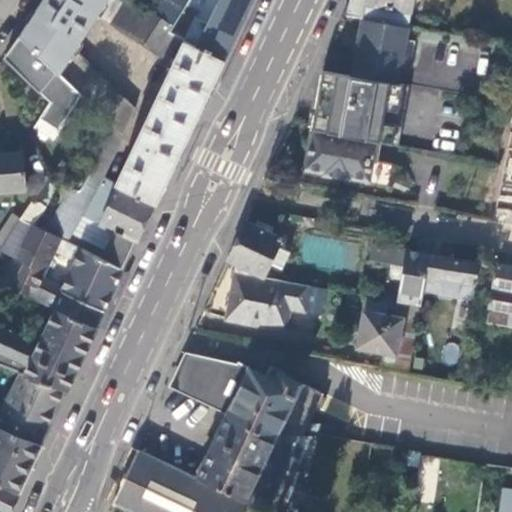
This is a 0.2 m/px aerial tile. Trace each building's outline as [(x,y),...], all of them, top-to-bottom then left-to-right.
[(133,0),(42,0),(19,35),(89,100),(112,122),(126,101),(74,51),(96,16),(155,53),(173,25),(156,15),(133,0)] [(117,183),(156,202),(229,46),(250,0),(188,0),(173,25),(155,53),(173,65),(168,75),(167,75),(162,86),(163,87),(139,137),(138,136),(133,147),(135,147),(117,183)] [(173,25),(188,0),(165,0),(156,15),(173,25)] [(414,0),(351,0),(343,17),(363,21),(408,29),(409,29),(414,0)] [(406,42),(408,29),(363,21),(355,63),(355,64),(399,72),(403,56),(408,56),(411,43),(406,42)] [(9,50),(5,57),(41,92),(51,101),(41,118),(59,129),(61,127),(62,128),(89,100),(19,35),(9,50)] [(397,85),(399,72),(355,64),(352,77),(397,85)] [(383,124),(386,109),(399,112),(404,86),(402,86),(397,85),(352,77),(322,72),(312,129),(378,141),(393,144),(396,126),(383,124)] [(112,122),(124,133),(135,109),(126,101),(112,122)] [(84,167),(104,177),(124,133),(112,122),(84,167)] [(312,129),(305,170),(326,174),(325,177),(353,182),(353,179),(371,182),(378,141),(312,129)] [(511,185),(511,143),(509,143),(501,183),(511,185)] [(8,155),(0,155),(0,193),(24,192),(24,176),(22,153),(8,155)] [(107,252),(104,259),(125,269),(156,202),(117,183),(104,177),(84,167),(44,230),(61,239),(69,243),(73,235),(107,252)] [(35,199),(51,176),(24,176),(24,192),(25,194),(35,199)] [(0,250),(1,251),(23,218),(14,214),(0,233),(0,250)] [(61,239),(44,230),(23,218),(1,251),(10,255),(23,263),(11,288),(33,298),(41,280),(61,239)] [(282,240),(247,222),(241,234),(228,261),(238,266),(265,278),(272,263),(279,248),(282,240)] [(420,254),(373,245),(370,261),(406,268),(401,297),(399,303),(421,307),(425,289),(426,281),(431,255),(434,241),(423,240),(420,254)] [(456,260),(431,255),(426,281),(435,283),(436,279),(470,285),(469,290),(474,291),(479,264),(482,249),(459,245),(456,260)] [(290,253),(279,248),(272,263),(282,268),(290,253)] [(493,251),(482,249),(479,264),(490,266),(493,251)] [(56,308),(97,327),(113,294),(125,269),(104,259),(83,250),(64,291),(56,308)] [(23,263),(10,255),(5,263),(11,266),(2,283),(11,288),(23,263)] [(511,267),(496,264),(488,310),(511,314),(511,267)] [(304,312),(309,287),(265,278),(238,266),(228,319),(286,330),(290,309),(304,312)] [(425,289),(473,299),(474,291),(469,290),(470,285),(436,279),(435,283),(426,281),(425,289)] [(33,298),(56,308),(64,291),(41,280),(33,298)] [(399,303),(401,297),(367,291),(366,298),(389,302),(399,303)] [(389,302),(366,298),(364,313),(386,317),(389,302)] [(418,323),(421,307),(399,303),(389,302),(386,317),(364,313),(357,350),(383,354),(396,357),(403,320),(418,323)] [(0,366),(21,374),(67,392),(97,327),(56,308),(39,345),(0,328),(0,366)] [(511,314),(488,310),(486,322),(511,327),(511,314)] [(383,354),(381,369),(409,374),(418,323),(403,320),(396,357),(383,354)] [(444,342),(440,362),(456,365),(459,345),(444,342)] [(277,436),(301,436),(321,394),(286,377),(287,374),(274,368),(271,376),(250,366),(239,361),(237,365),(231,363),(185,352),(170,387),(229,413),(277,436)] [(3,412),(48,431),(67,392),(21,374),(3,412)] [(0,416),(0,428),(41,447),(48,431),(3,412),(0,416)] [(297,445),(277,436),(229,413),(198,479),(249,503),(265,511),(297,445)] [(0,483),(19,493),(29,473),(41,447),(0,428),(0,483)] [(245,511),(249,503),(198,479),(139,451),(127,476),(113,506),(127,511),(245,511)] [(0,511),(10,511),(11,510),(19,493),(0,483),(0,511)] [(500,511),(511,511),(511,491),(503,490),(500,511)]
